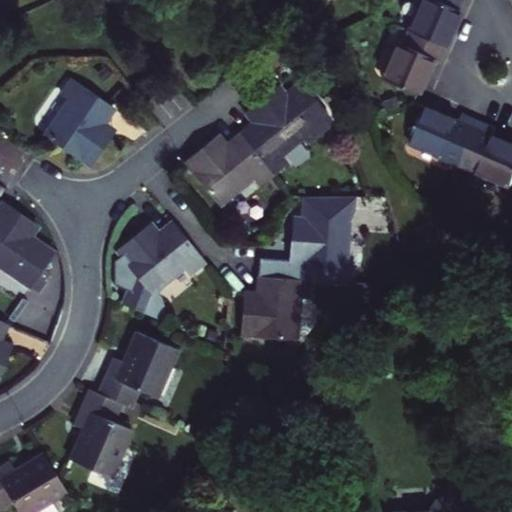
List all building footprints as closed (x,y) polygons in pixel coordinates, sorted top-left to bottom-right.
[(419,0),(409,23),(444,40),(452,21),(459,5),(454,3),(455,0),(419,0)] [(431,53),(437,56),(444,40),(409,23),(401,39),(395,36),(380,69),(417,85),(429,56),(431,53)] [(43,135),(87,163),(102,142),(107,135),(97,128),(108,110),(66,81),(57,96),(64,101),(43,135)] [(233,133),(267,173),(281,162),(274,153),(301,130),(275,99),(267,89),(251,101),(242,109),(250,119),(243,125),(233,133)] [(312,121),(286,90),(275,99),(301,130),(312,121)] [(459,162),(479,115),(463,107),(460,115),(449,111),(426,102),(410,140),(459,162)] [(479,115),(459,162),(508,183),(511,174),(511,135),(504,132),(494,128),(496,121),(479,115)] [(208,138),(184,158),(218,199),(244,177),(251,186),(267,173),(233,133),(220,144),(215,148),(208,138)] [(290,276),(304,277),(345,279),(346,260),(340,260),(340,218),(343,206),(343,193),(291,193),(290,213),(281,213),(280,235),(278,258),(291,259),(290,276)] [(0,270),(31,291),(54,258),(40,248),(33,242),(40,233),(3,206),(0,211),(0,270)] [(186,271),(202,259),(169,220),(150,235),(142,226),(122,242),(114,249),(118,254),(111,260),(113,283),(127,289),(121,302),(143,311),(152,288),(182,265),(186,271)] [(254,274),(290,276),(291,259),(278,258),(254,256),(254,274)] [(253,289),(251,289),(251,297),(240,296),(239,306),(238,333),(293,334),(294,293),(303,293),(304,277),(290,276),(254,274),(253,289)] [(164,293),(152,288),(143,311),(155,317),(164,293)] [(309,303),(303,293),(294,293),(293,334),(300,334),(308,324),(309,303)] [(119,401),(125,403),(133,386),(153,393),(172,347),(132,330),(120,359),(110,354),(106,363),(95,391),(119,401)] [(95,391),(84,387),(74,413),(70,421),(80,426),(68,456),(108,472),(128,426),(111,419),(119,401),(95,391)] [(4,463),(0,465),(0,506),(10,500),(17,511),(50,511),(43,502),(64,489),(41,452),(15,469),(9,460),(4,463)] [(481,511),(482,485),(460,485),(460,502),(390,504),(390,511),(481,511)]
